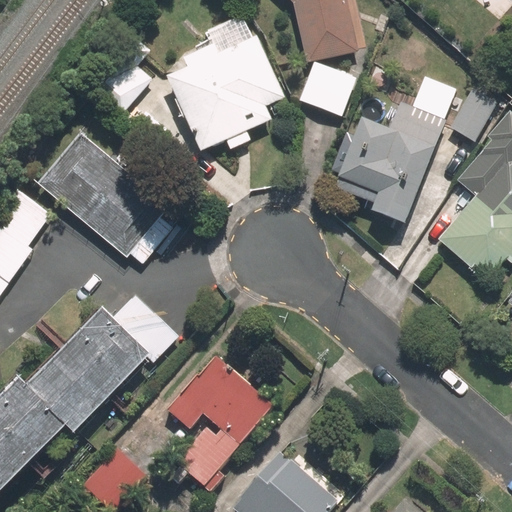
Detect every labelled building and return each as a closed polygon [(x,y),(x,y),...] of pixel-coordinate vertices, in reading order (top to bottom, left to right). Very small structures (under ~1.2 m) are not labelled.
[(281,0),(294,11),(307,69),(359,57),(346,0),(281,0)] [(285,105),(244,19),(204,38),(209,51),(160,74),(191,139),(201,135),(210,155),(226,148),(229,156),(250,146),(246,138),(272,126),(266,114),(285,105)] [(130,38),(86,89),(122,120),(153,84),(138,72),(152,57),(130,38)] [(312,70),(298,107),(339,122),(353,85),(312,70)] [(471,95),(449,134),(474,148),(495,108),(471,95)] [(147,98),(129,121),(140,130),(158,106),(147,98)] [(367,219),(404,233),(450,116),(423,106),(420,115),(392,105),(381,133),(360,125),(332,196),(371,211),(367,219)] [(511,115),(509,113),(486,140),(489,143),(455,183),(475,200),(436,245),(485,287),(506,264),(510,268),(511,266),(511,115)] [(169,212),(80,140),(38,190),(127,263),(130,259),(142,269),(174,230),(162,221),(169,212)] [(17,195),(0,218),(0,300),(33,254),(28,250),(51,218),(17,195)] [(16,382),(0,398),(0,496),(61,432),(71,442),(146,363),(152,368),(177,342),(132,299),(110,323),(98,312),(24,390),(16,382)] [(273,413),(213,361),(165,416),(188,436),(202,420),(208,426),(171,468),(207,499),(224,479),(219,475),(273,413)] [(116,452),(81,491),(104,511),(120,511),(148,480),(116,452)] [(279,455),(230,511),(330,511),(337,504),(279,455)] [(416,511),(403,501),(394,511),(416,511)]
